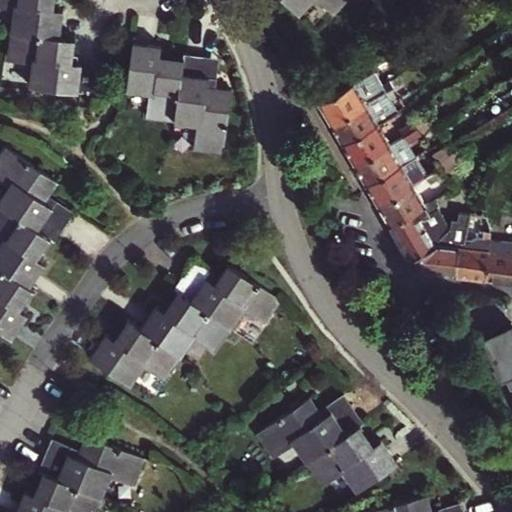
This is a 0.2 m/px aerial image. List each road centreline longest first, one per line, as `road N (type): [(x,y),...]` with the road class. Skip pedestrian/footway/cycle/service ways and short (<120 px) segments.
road 1 (residential): [(0,440),(98,271),(129,240),(181,212),(280,196)]
road 2 (residential): [(505,511),(330,316),(296,255),(280,196)]
road 3 (residential): [(350,175),(416,276),(511,288)]
road 4 (residential): [(266,119),(223,0)]
